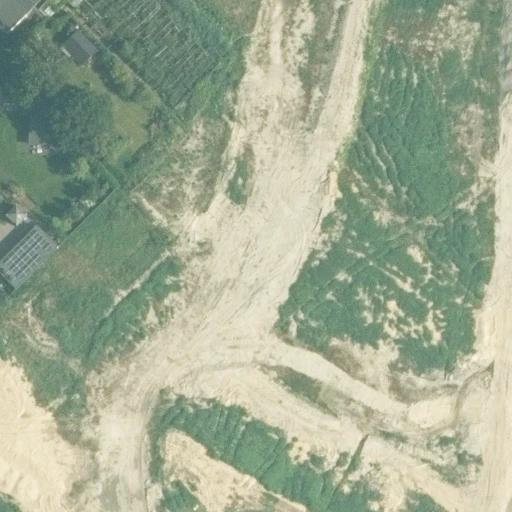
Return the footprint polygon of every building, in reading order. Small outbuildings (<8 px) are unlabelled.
[(0,0),(0,33),(0,34),(1,35),(2,35),(4,35),(5,35),(7,35),(10,33),(31,11),(19,0),(10,0),(9,1),(7,0),(0,0)] [(19,0),(31,11),(40,3),(36,0),(19,0)] [(64,5),(172,113),(215,69),(146,0),(49,0),(37,12),(47,22),(64,5)] [(364,0),(365,1),(404,9),(406,0),(364,0)] [(365,1),(360,22),(400,30),(404,9),(365,1)] [(511,4),(491,4),(490,22),(511,22),(511,4)] [(439,5),(439,17),(446,17),(447,5),(439,5)] [(455,13),(455,21),(468,22),(468,14),(455,13)] [(439,17),(438,29),(446,29),(446,17),(439,17)] [(455,21),(455,29),(468,29),(468,22),(455,21)] [(360,22),(356,43),(396,51),(400,30),(360,22)] [(511,22),(490,22),(489,43),(511,44),(511,22)] [(78,34),(62,49),(83,70),(98,55),(78,34)] [(347,62),(347,63),(391,72),(392,67),(396,51),(356,43),(352,63),(347,62)] [(436,48),(434,60),(442,61),(444,49),(436,48)] [(511,55),(490,55),(489,77),(511,78),(511,55)] [(434,60),(431,72),(439,73),(442,61),(434,60)] [(347,63),(342,86),(382,95),(382,93),(386,72),(391,73),(391,72),(347,63)] [(448,63),(445,75),(453,76),(456,65),(448,63)] [(445,75),(443,87),(451,88),(453,76),(445,75)] [(511,78),(489,77),(489,99),(511,99),(511,78)] [(339,102),(337,111),(377,119),(382,95),(342,86),(339,102)] [(427,93),(425,105),(433,106),(435,94),(427,93)] [(484,99),(483,120),(511,121),(511,99),(489,99),(484,99)] [(425,105),(423,116),(431,118),(433,106),(425,105)] [(440,106),(437,118),(445,119),(447,107),(440,106)] [(437,118),(435,130),(443,131),(445,119),(437,118)] [(511,121),(483,120),(482,142),(511,143),(511,121)] [(195,127),(193,141),(204,143),(197,177),(223,182),(230,146),(222,144),(224,132),(195,127)] [(341,129),(330,152),(367,169),(377,147),(341,129)] [(511,143),(482,142),(481,164),(511,164),(511,143)] [(431,149),(429,161),(437,162),(439,150),(431,149)] [(330,152),(320,173),(323,175),(356,191),(367,169),(330,152)] [(429,161),(427,172),(435,174),(437,162),(429,161)] [(511,164),(481,164),(481,165),(486,165),(485,185),(511,186),(511,164)] [(323,175),(315,194),(351,211),(360,193),(356,191),(323,175)] [(414,180),(411,192),(419,193),(421,181),(414,180)] [(172,199),(157,214),(185,243),(193,235),(195,237),(203,230),(201,228),(202,226),(188,211),(198,202),(177,181),(165,192),(172,199)] [(425,183),(423,191),(435,193),(437,185),(425,183)] [(511,186),(485,185),(484,208),(511,208),(511,186)] [(411,192),(409,203),(416,205),(419,193),(411,192)] [(315,194),(306,212),(343,229),(351,211),(315,194)] [(16,209),(6,219),(16,229),(26,219),(16,209)] [(306,212),(297,230),(334,247),(343,229),(306,212)] [(382,213),(377,224),(384,227),(389,216),(382,213)] [(136,223),(124,234),(145,255),(154,245),(169,260),(186,243),(185,243),(157,214),(142,229),(136,223)] [(442,215),(441,226),(449,226),(450,215),(442,215)] [(511,220),(482,219),(482,240),(511,241),(511,220)] [(377,224),(372,235),(380,238),(384,227),(377,224)] [(35,229),(0,264),(0,279),(14,293),(56,251),(35,229)] [(297,230),(288,248),(320,263),(325,265),(334,247),(297,230)] [(511,241),(482,240),(481,258),(511,259),(511,241)] [(107,264),(92,279),(120,308),(128,300),(130,302),(138,295),(136,293),(137,291),(123,276),(133,266),(112,246),(100,257),(107,264)] [(284,246),(274,267),(310,285),(320,263),(288,248),(284,246)] [(447,249),(446,257),(459,257),(459,249),(447,249)] [(365,250),(361,261),(368,264),(372,253),(365,250)] [(446,257),(446,265),(459,265),(459,257),(446,257)] [(511,259),(481,258),(480,274),(511,274),(511,259)] [(361,261),(356,272),(363,276),(368,264),(361,261)] [(274,267),(263,290),(299,308),(310,285),(274,267)] [(511,274),(480,274),(480,289),(511,290),(511,274)] [(70,287),(59,299),(79,320),(89,310),(104,325),(121,308),(120,308),(92,279),(77,294),(70,287)] [(446,280),(445,288),(458,289),(458,281),(446,280)] [(445,288),(445,296),(458,297),(458,289),(445,288)] [(511,290),(480,289),(479,307),(484,307),(511,308),(511,290)] [(348,291),(343,302),(350,305),(355,294),(348,291)] [(363,297),(356,326),(369,329),(365,349),(388,355),(398,315),(377,310),(379,301),(363,297)] [(343,302),(338,313),(345,316),(350,305),(343,302)] [(48,305),(43,311),(51,319),(57,314),(48,305)] [(511,308),(484,307),(483,323),(511,323),(511,308)] [(398,315),(388,355),(389,355),(398,357),(398,360),(408,363),(409,360),(411,360),(416,340),(429,343),(436,315),(420,311),(418,320),(398,315)] [(444,313),(444,321),(457,322),(457,314),(444,313)] [(57,314),(51,319),(60,328),(65,322),(57,314)] [(16,319),(0,334),(0,368),(1,369),(34,336),(16,319)] [(444,321),(444,329),(456,330),(457,322),(444,321)] [(511,323),(483,323),(482,341),(511,341),(511,323)] [(34,336),(1,369),(18,386),(51,353),(34,336)] [(511,341),(482,341),(482,359),(511,359),(511,341)] [(78,344),(72,349),(80,358),(86,352),(78,344)] [(443,349),(443,357),(456,357),(456,349),(443,349)] [(86,352),(80,358),(89,366),(94,360),(86,352)] [(51,353),(18,386),(34,403),(67,370),(51,353)] [(443,357),(443,365),(455,365),(456,357),(443,357)] [(511,359),(482,359),(481,380),(511,381),(511,359)] [(213,363),(197,381),(228,408),(242,391),(250,397),(260,386),(238,366),(228,377),(213,363)] [(67,370),(34,403),(52,421),(85,388),(67,370)] [(197,381),(183,398),(213,424),(228,408),(197,381)] [(183,398),(168,414),(199,441),(213,424),(183,398)] [(295,410),(284,448),(308,455),(319,417),(295,410)] [(156,429),(152,433),(168,446),(159,457),(181,476),(191,465),(184,458),(199,441),(168,414),(155,429),(156,429)] [(319,417),(308,455),(329,462),(328,467),(329,467),(342,424),(319,417)] [(342,424),(329,467),(352,474),(364,436),(342,429),(343,424),(342,424)] [(364,436),(352,474),(375,481),(387,443),(364,436)] [(511,443),(477,442),(476,464),(511,465),(511,443)] [(387,443),(375,481),(399,488),(411,450),(387,443)] [(430,448),(427,460),(435,462),(438,450),(430,448)] [(257,449),(254,461),(261,463),(265,452),(257,449)] [(427,460),(425,471),(432,473),(435,462),(427,460)] [(254,461),(250,472),(258,475),(261,463),(254,461)] [(511,465),(476,464),(475,486),(511,487),(511,465)] [(0,478),(0,511),(2,511),(4,511),(0,507),(0,495),(8,487),(0,478)] [(511,487),(475,486),(475,508),(511,508),(511,487)] [(171,511),(195,511),(193,509),(202,503),(192,489),(168,506),(171,511)] [(262,489),(260,496),(271,500),(274,493),(262,489)] [(424,493),(424,504),(432,505),(432,493),(424,493)] [(260,496),(258,504),(269,507),(271,500),(260,496)] [(306,502),(304,510),(310,511),(315,511),(317,506),(306,502)]
